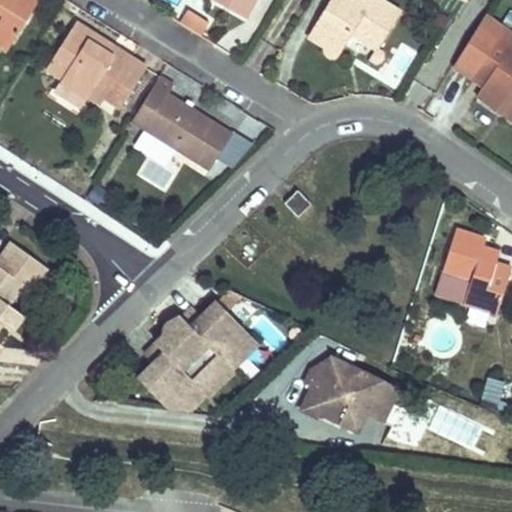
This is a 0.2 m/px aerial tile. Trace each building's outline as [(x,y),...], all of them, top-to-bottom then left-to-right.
[(0,0),(0,33),(14,43),(41,1),(40,0),(0,0)] [(379,46),(402,13),(381,0),(359,0),(359,2),(355,6),(348,3),(350,0),(332,0),(309,35),(325,46),(325,49),(325,51),(326,54),(328,56),(331,57),(334,58),(336,57),(339,56),(340,54),(342,52),(342,49),(353,34),(377,50),(378,47),(379,46)] [(178,26),(201,36),(208,22),(185,11),(178,26)] [(511,49),(511,47),(511,34),(484,16),(452,66),(469,77),(472,72),(474,73),(484,81),(487,83),(484,87),(487,89),(509,105),(510,105),(508,109),(510,111),(511,112),(511,49)] [(148,67),(130,56),(125,63),(115,56),(119,49),(77,22),(48,69),(63,79),(61,81),(62,82),(88,98),(90,96),(102,103),(107,97),(123,107),(148,67)] [(14,43),(0,33),(0,46),(9,52),(14,43)] [(388,52),(379,46),(378,47),(377,50),(369,60),(372,61),(376,62),(377,62),(380,61),(383,60),(388,52)] [(125,63),(130,56),(119,49),(115,56),(125,63)] [(484,81),(474,73),(472,72),(469,77),(482,86),(484,87),(487,83),(484,81)] [(233,134),(170,93),(175,84),(161,75),(133,120),(209,169),(233,134)] [(88,98),(62,82),(61,81),(55,89),(58,92),(82,107),(88,98)] [(509,105),(487,89),(484,87),(478,96),(507,116),(511,119),(511,112),(510,111),(508,109),(510,105),(509,105)] [(312,204),(299,191),(286,203),(299,216),(312,204)] [(497,316),(511,273),(511,270),(495,265),(479,259),(483,248),(485,241),(457,232),(435,296),(497,316)] [(5,304),(19,286),(27,292),(46,267),(11,242),(1,255),(2,256),(8,260),(2,269),(0,267),(0,319),(2,321),(12,329),(22,316),(5,304)] [(495,265),(499,254),(485,249),(483,248),(479,259),(495,265)] [(0,267),(2,269),(8,260),(2,256),(1,255),(0,257),(0,267)] [(264,345),(223,303),(211,314),(215,318),(211,322),(207,318),(198,310),(176,331),(199,354),(185,367),(162,345),(151,356),(159,365),(163,369),(159,373),(155,370),(144,381),(173,410),(195,413),(211,397),(214,400),(241,374),(238,371),(264,345)] [(199,354),(176,331),(162,345),(185,367),(199,354)] [(367,416),(380,421),(398,383),(330,351),(313,365),(304,385),(310,388),(300,409),(357,437),(367,416)] [(480,403),(498,406),(502,383),(485,380),(480,403)]
